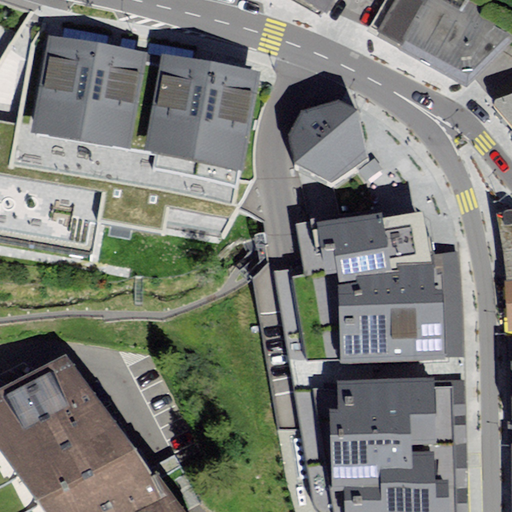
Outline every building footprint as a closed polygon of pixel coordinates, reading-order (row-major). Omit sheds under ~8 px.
[(458,0),(401,0),(383,34),(390,38),(432,63),(466,84),(511,38),(458,0)] [(128,148),(148,152),(241,168),(258,72),(213,65),(165,56),(145,53),(100,45),(50,36),(33,132),(128,148)] [(511,94),(498,99),(511,116),(511,94)] [(290,129),(296,160),(329,180),(369,157),(355,107),(336,99),(303,108),(290,129)] [(0,248),(94,265),(100,228),(181,242),(188,203),(233,211),(241,168),(148,152),(128,148),(33,132),(0,125),(0,248)] [(427,262),(423,216),(385,219),(385,216),(323,221),(326,272),(343,271),(344,284),(350,360),(445,353),(440,290),(432,291),(430,262),(427,262)] [(503,229),(507,281),(511,281),(511,222),(502,224),(503,229)] [(0,511),(166,511),(158,495),(145,502),(73,367),(0,406),(0,511)] [(333,486),(347,486),(347,511),(468,511),(468,464),(467,406),(467,381),(345,382),(345,410),(332,410),(333,486)]
